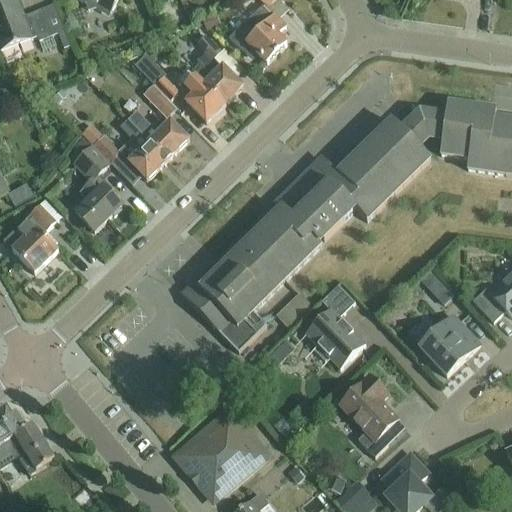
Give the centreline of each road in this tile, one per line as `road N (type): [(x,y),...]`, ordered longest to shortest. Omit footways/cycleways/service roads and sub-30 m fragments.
road 1 (residential): [(37,360),(374,41)]
road 2 (residential): [(164,511),(37,360)]
road 3 (residential): [(511,59),(374,41)]
road 4 (residential): [(511,354),(447,414),(451,432),(471,432)]
